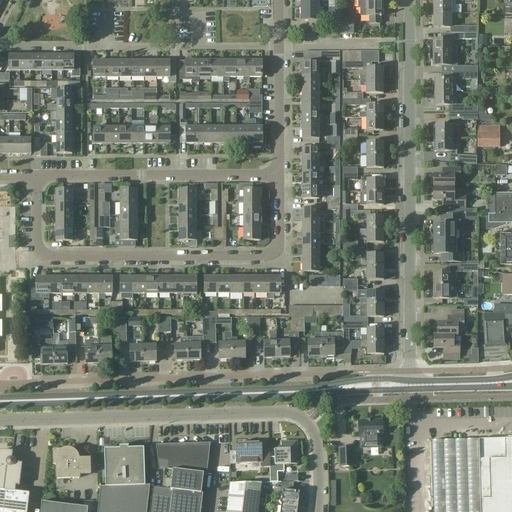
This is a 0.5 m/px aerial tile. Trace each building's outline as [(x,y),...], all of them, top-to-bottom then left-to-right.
[(434,0),(434,14),(454,14),(455,14),(455,15),(455,14),(455,6),(455,1),(450,1),(450,0),(434,0)] [(358,8),(358,9),(360,9),(360,16),(360,17),(369,17),(369,25),(381,25),(381,17),(382,17),(382,1),(361,1),(358,1),(358,8)] [(318,8),(301,8),(301,21),(318,21),(321,21),(321,16),(318,16),(318,8)] [(454,14),(434,14),(434,28),(450,28),(450,27),(450,22),(455,22),(455,15),(455,14),(454,14)] [(352,20),(340,20),(340,34),(352,34),(352,20)] [(339,42),(352,42),(352,34),(339,34),(339,42)] [(430,47),(430,54),(451,54),(451,41),(450,41),(433,40),(433,47),(430,47)] [(451,54),(430,54),(430,61),(433,61),(433,67),(451,67),(457,67),(457,54),(451,54)] [(13,55),(13,57),(7,57),(7,72),(18,72),(18,55),(13,55)] [(23,57),(23,55),(18,55),(18,72),(29,72),(29,57),(23,57)] [(35,57),(29,57),(29,72),(40,72),(40,55),(35,55),(35,57)] [(45,57),(45,55),(40,55),(40,72),(51,72),(51,57),(45,57)] [(57,55),(57,57),(51,57),(51,72),(62,72),(62,55),(57,55)] [(62,55),(62,72),(71,72),(71,78),(80,78),(80,67),(73,67),(73,57),(67,57),(67,55),(62,55)] [(222,61),(210,62),(210,78),(223,78),(222,61)] [(235,78),(235,61),(222,61),(223,78),(223,83),(228,83),(228,78),(235,78)] [(248,61),(235,61),(235,78),(248,78),(248,61)] [(248,61),(248,78),(261,78),(261,61),(248,61)] [(106,79),(106,62),(93,62),(93,79),(106,79)] [(118,62),(106,62),(106,79),(118,79),(118,62)] [(131,62),(118,62),(118,79),(131,79),(131,62)] [(131,62),(131,79),(143,79),(143,62),(131,62)] [(156,79),(156,62),(143,62),(143,79),(156,79)] [(169,62),(156,62),(156,79),(169,78),(169,83),(176,83),(176,70),(169,70),(169,62)] [(179,72),(179,81),(191,81),(191,84),(198,84),(198,78),(198,62),(197,62),(184,62),(184,72),(179,72)] [(210,62),(198,62),(198,78),(210,78),(210,62)] [(301,64),(299,64),(299,72),(301,72),(301,75),(301,76),(301,77),(318,77),(324,76),(324,70),(318,70),(318,63),(315,63),(309,63),(305,63),(303,63),(301,63),(301,64)] [(366,76),(359,76),(359,82),(382,81),(382,68),(366,68),(366,76)] [(318,77),(301,77),(301,89),(318,89),(318,77)] [(451,80),(435,80),(435,93),(455,93),(455,85),(455,81),(451,81),(451,80)] [(382,81),(359,82),(359,87),(366,87),(366,95),(382,95),(382,81)] [(51,89),(51,101),(56,101),(74,101),(74,100),(74,99),(74,92),(72,92),(72,91),(72,90),(56,90),(51,89)] [(318,89),(301,89),(301,101),(318,101),(318,89)] [(342,101),(356,101),(362,101),(362,95),(347,95),(347,90),(342,90),(342,101)] [(235,91),(235,96),(235,101),(248,101),(248,96),(248,91),(235,91)] [(248,92),(248,96),(248,101),(248,103),(261,103),(261,96),(256,96),(256,92),(248,92)] [(451,93),(435,93),(435,106),(449,106),(451,106),(451,105),(454,106),(454,101),(455,101),(455,93),(451,93)] [(47,105),(47,111),(56,111),(72,111),(72,109),(74,109),(74,101),(56,101),(56,105),(56,106),(51,106),(51,105),(47,105)] [(318,114),(318,101),(301,101),(301,114),(318,114)] [(366,105),(366,118),(382,118),(382,113),(385,113),(385,106),(382,106),(383,106),(383,105),(366,105)] [(485,109),(477,109),(477,113),(477,121),(485,121),(485,109)] [(72,111),(56,111),(56,123),(74,123),(74,114),(72,114),(72,111)] [(477,113),(462,113),(462,121),(477,121),(477,113)] [(318,127),(318,114),(301,114),(301,127),(318,127)] [(382,118),(366,118),(366,131),(382,131),(382,118)] [(248,127),(248,144),(252,144),(253,144),(253,148),(265,148),(265,133),(262,133),(262,127),(261,127),(255,127),(255,120),(248,121),(248,127)] [(56,130),(50,130),(50,133),(72,133),(72,130),(74,130),(74,123),(56,123),(56,130)] [(186,124),(179,124),(179,125),(179,144),(185,144),(185,145),(194,144),(198,144),(197,127),(186,127),(186,124)] [(433,126),(433,139),(452,139),(452,133),(458,133),(458,127),(452,127),(452,126),(433,126)] [(499,126),(476,126),(477,149),(499,149),(499,126)] [(210,127),(197,127),(198,144),(202,144),(210,144),(210,143),(210,127)] [(223,127),(210,127),(210,143),(210,144),(219,144),(223,144),(223,127)] [(235,127),(223,127),(223,144),(227,144),(235,144),(235,127)] [(235,127),(235,144),(244,144),(248,144),(248,127),(235,127)] [(318,127),(301,127),(302,140),(318,140),(318,127)] [(93,128),(93,145),(102,145),(106,145),(106,128),(93,128)] [(106,128),(106,145),(110,145),(118,145),(118,128),(106,128)] [(118,128),(118,145),(127,144),(131,144),(131,128),(118,128)] [(131,128),(131,144),(135,144),(143,144),(143,128),(131,128)] [(143,128),(143,144),(152,144),(156,144),(156,128),(143,128)] [(156,128),(156,144),(160,144),(169,144),(169,128),(156,128)] [(72,136),(72,133),(50,133),(50,137),(56,137),(56,144),(74,144),(74,136),(72,136)] [(0,155),(9,156),(9,140),(0,139),(0,155)] [(433,139),(433,152),(446,152),(448,152),(448,156),(456,156),(456,147),(452,147),(452,139),(433,139)] [(20,140),(9,140),(9,156),(20,155),(20,140)] [(31,140),(20,140),(20,155),(31,155),(31,140)] [(366,156),(383,156),(382,143),(366,143),(366,156)] [(74,144),(56,144),(56,155),(72,155),(72,152),(74,152),(74,144)] [(302,162),(318,162),(318,149),(302,149),(302,162)] [(383,156),(366,156),(366,169),(383,169),(383,156)] [(462,156),(461,165),(476,165),(476,157),(462,156)] [(318,162),(302,162),(302,175),(318,175),(318,168),(325,168),(325,162),(318,162)] [(506,175),(506,167),(494,167),(494,177),(506,177),(506,175)] [(448,173),(441,173),(433,173),(433,188),(453,188),(453,180),(460,180),(460,169),(448,169),(448,173)] [(318,187),(318,175),(302,175),(302,187),(318,187)] [(361,182),(361,193),(383,193),(383,181),(366,181),(366,182),(361,182)] [(318,187),(302,187),(302,201),(318,200),(318,193),(326,193),(326,187),(318,187)] [(433,188),(433,201),(442,201),(442,215),(465,215),(465,197),(453,197),(453,188),(433,188)] [(76,198),(71,198),(71,191),(55,192),(55,204),(71,204),(76,204),(76,198)] [(119,204),(136,204),(136,191),(119,191),(119,204)] [(178,204),(195,204),(194,191),(178,191),(178,204)] [(242,203),(259,203),(259,191),(242,191),(242,203)] [(360,194),(360,206),(366,206),(383,206),(383,194),(383,193),(361,193),(360,193),(360,194)] [(494,215),(488,215),(488,225),(511,224),(511,236),(500,236),(500,239),(500,253),(500,266),(511,266),(511,194),(500,194),(500,197),(495,197),(495,194),(494,194),(494,205),(494,215)] [(259,216),(259,203),(242,203),(242,216),(259,216)] [(71,204),(55,204),(55,217),(72,217),(71,204)] [(137,216),(136,204),(119,204),(119,217),(137,216)] [(195,204),(178,204),(178,216),(195,216),(195,204)] [(210,204),(209,204),(209,216),(212,216),(217,216),(218,216),(218,204),(217,204),(212,204),(210,204)] [(302,222),(318,222),(318,209),(302,209),(302,222)] [(118,223),(116,225),(116,229),(137,229),(137,216),(119,217),(119,223),(118,223)] [(195,228),(195,216),(178,216),(178,228),(195,228)] [(259,216),(242,216),(242,228),(259,228),(259,216)] [(431,228),(431,234),(432,235),(433,235),(433,240),(434,240),(452,240),(456,240),(456,231),(463,231),(463,216),(447,216),(447,224),(433,224),(433,227),(432,227),(431,228)] [(72,229),(72,217),(55,217),(55,229),(72,229)] [(366,218),(366,231),(383,231),(383,218),(366,218)] [(318,222),(302,222),(302,235),(318,235),(318,222)] [(195,241),(195,228),(178,228),(178,241),(195,241)] [(259,241),(259,228),(242,228),(242,241),(259,241)] [(72,242),(72,229),(55,229),(55,242),(72,242)] [(137,241),(137,229),(116,229),(116,234),(118,236),(120,236),(120,241),(124,241),(135,241),(137,241)] [(360,231),(360,236),(366,236),(366,243),(383,243),(383,231),(366,231),(360,231)] [(318,247),(318,235),(302,235),(302,248),(318,247)] [(432,245),(431,246),(431,252),(432,253),(433,253),(433,256),(440,256),(447,256),(447,264),(463,264),(463,249),(456,249),(456,240),(452,240),(434,240),(433,240),(433,245),(432,245)] [(318,260),(318,247),(302,248),(302,260),(318,260)] [(367,255),(366,268),(383,268),(383,255),(367,255)] [(318,273),(318,260),(302,260),(302,273),(318,273)] [(477,265),(461,265),(461,273),(463,273),(463,272),(477,272),(477,271),(477,268),(477,265)] [(383,268),(366,268),(366,281),(383,281),(383,268)] [(432,273),(432,287),(454,287),(455,286),(455,279),(456,279),(456,273),(432,273)] [(501,296),(511,296),(511,275),(501,275),(501,296)] [(170,294),(170,277),(157,278),(157,294),(170,294)] [(182,294),(182,277),(170,277),(170,294),(182,294)] [(182,277),(182,294),(196,294),(195,277),(182,277)] [(229,294),(229,277),(216,278),(216,294),(229,294)] [(241,277),(229,277),(229,294),(241,294),(241,277)] [(254,294),(254,277),(241,277),(241,294),(254,294)] [(267,277),(254,277),(254,294),(267,294),(267,277)] [(280,277),(267,277),(267,294),(280,294),(280,277)] [(48,278),(35,278),(35,285),(35,291),(35,295),(42,295),(42,299),(48,299),(48,295),(48,278)] [(61,278),(48,278),(48,295),(61,295),(61,278)] [(73,295),(73,278),(61,278),(61,295),(73,295)] [(86,278),(73,278),(73,295),(86,295),(86,278)] [(98,295),(98,278),(86,278),(86,295),(98,295)] [(111,278),(98,278),(98,295),(99,295),(99,300),(104,300),(104,295),(111,295),(111,278)] [(132,278),(119,278),(119,294),(121,294),(121,300),(132,300),(132,294),(132,278)] [(145,278),(132,278),(132,294),(145,294),(145,278)] [(157,278),(145,278),(145,294),(157,294),(157,278)] [(216,294),(216,278),(203,278),(203,294),(216,294)] [(454,287),(432,287),(432,300),(457,300),(457,293),(454,293),(454,287)] [(366,300),(359,300),(359,305),(366,305),(383,305),(383,300),(383,292),(366,292),(366,300)] [(366,305),(359,305),(359,318),(383,318),(383,305),(366,305)] [(446,324),(437,324),(437,335),(437,336),(452,335),(452,336),(456,336),(456,328),(457,328),(463,328),(463,316),(463,310),(456,310),(456,316),(451,316),(446,316),(446,322),(446,324)] [(484,321),(482,321),(484,349),(506,348),(505,334),(505,327),(504,320),(504,317),(504,315),(483,317),(484,321)] [(74,319),(67,319),(67,320),(68,334),(69,334),(69,349),(76,348),(75,334),(75,319),(74,319)] [(360,336),(360,342),(383,342),(383,329),(367,329),(366,329),(366,330),(366,332),(366,336),(360,336)] [(269,342),(263,342),(263,359),(271,359),(271,360),(276,360),(276,341),(276,332),(269,332),(269,342)] [(288,341),(276,341),(276,360),(281,360),(281,358),(289,358),(289,351),(298,351),(298,333),(291,333),(288,333),(288,341)] [(224,334),(224,343),(218,343),(218,360),(231,360),(231,339),(231,334),(224,334)] [(314,340),(307,341),(308,357),(321,357),(320,334),(314,334),(314,340)] [(326,334),(320,334),(321,357),(323,357),(326,357),(334,356),(333,340),(327,340),(326,334)] [(437,335),(433,335),(433,348),(442,348),(449,348),(449,358),(449,361),(459,362),(459,343),(453,343),(452,343),(452,336),(452,335),(437,336),(437,335)] [(110,338),(97,339),(97,341),(98,364),(110,364),(111,364),(111,347),(110,338)] [(203,338),(186,339),(187,361),(201,361),(200,353),(204,353),(203,338)] [(237,343),(237,338),(231,339),(231,360),(244,359),(244,343),(237,343)] [(180,345),(174,345),(174,362),(187,361),(186,339),(180,339),(180,344),(180,345)] [(53,343),(53,341),(40,342),(40,366),(53,365),(53,343)] [(97,341),(85,341),(85,347),(85,364),(98,364),(97,341)] [(356,342),(356,348),(360,348),(366,348),(366,355),(383,355),(383,343),(383,342),(360,342),(356,342)] [(136,343),(137,346),(129,346),(129,363),(142,362),(142,346),(142,343),(136,343)] [(59,344),(53,344),(53,365),(67,365),(66,348),(59,348),(59,344)] [(155,345),(142,346),(142,362),(155,362),(155,345)] [(380,436),(381,436),(381,420),(357,421),(358,437),(365,437),(365,448),(380,448),(380,436)] [(511,511),(511,435),(477,436),(478,440),(478,460),(479,511),(511,511)] [(270,468),(269,468),(270,484),(277,483),(277,473),(283,473),(283,465),(296,465),(296,442),(285,442),(285,445),(281,445),(281,450),(273,450),(274,459),(270,459),(270,468)] [(237,444),(237,446),(235,446),(236,465),(260,464),(260,451),(260,446),(258,446),(258,443),(237,444)] [(162,490),(152,488),(149,511),(199,511),(202,494),(200,494),(203,475),(205,476),(208,445),(156,447),(159,470),(164,471),(162,490)] [(338,468),(341,468),(353,468),(353,447),(337,448),(338,468)] [(143,449),(104,450),(105,488),(117,488),(144,487),(143,449)] [(89,460),(75,460),(74,458),(72,455),(70,453),(67,452),(67,450),(52,450),(52,465),(56,465),(56,480),(78,479),(78,475),(89,475),(89,460)] [(260,451),(260,464),(260,469),(269,468),(270,468),(270,459),(268,459),(268,451),(260,451)] [(0,511),(26,511),(28,502),(24,501),(25,494),(14,493),(15,487),(19,487),(21,468),(17,468),(18,464),(14,464),(13,462),(12,460),(10,460),(8,461),(5,457),(5,456),(6,452),(4,452),(0,452),(0,511)] [(229,484),(226,511),(257,511),(260,484),(258,483),(229,484)] [(144,487),(117,488),(115,510),(115,511),(146,511),(149,487),(144,487)] [(100,488),(98,502),(96,511),(115,511),(115,510),(117,488),(105,488),(100,488)] [(282,491),(281,495),(279,511),(296,511),(298,493),(282,491)] [(86,511),(87,509),(51,504),(41,503),(40,511),(86,511)]
